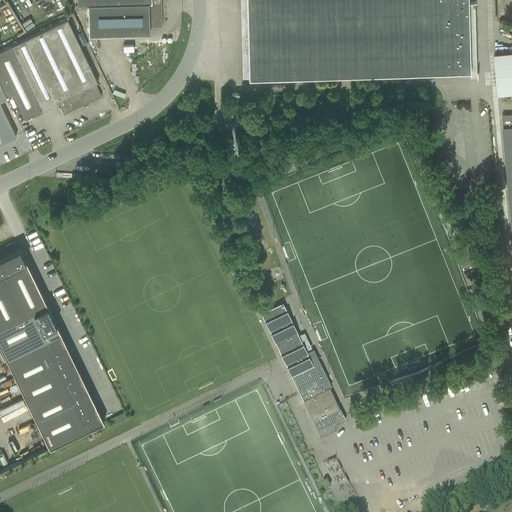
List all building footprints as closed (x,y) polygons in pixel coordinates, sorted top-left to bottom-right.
[(162,26),(160,0),(76,0),(77,5),(88,5),(88,35),(149,34),(149,26),(162,26)] [(246,0),(248,77),(470,71),(467,0),(246,0)] [(67,19),(11,46),(0,51),(0,84),(6,96),(11,94),(23,118),(57,101),(63,114),(101,96),(95,83),(97,82),(67,19)] [(498,95),(511,93),(511,52),(494,54),(498,95)] [(0,144),(16,137),(0,103),(0,99),(6,96),(0,84),(0,144)] [(511,114),(502,115),(511,226),(511,225),(511,114)] [(0,257),(1,260),(0,260),(0,276),(20,319),(47,306),(25,259),(24,259),(19,248),(0,257)] [(0,328),(20,319),(0,276),(0,328)] [(299,393),(320,382),(313,366),(313,365),(309,356),(308,356),(307,353),(303,344),(302,344),(297,332),(292,323),(291,320),(287,311),(286,311),(282,303),(261,313),(265,321),(264,321),(269,331),(270,333),(275,343),(281,354),(280,354),(285,364),(287,367),(286,367),(291,377),(291,376),(299,393)] [(20,319),(0,328),(0,346),(6,359),(60,333),(59,333),(57,334),(53,327),(56,325),(48,308),(47,306),(20,319)] [(60,333),(6,359),(19,386),(70,361),(66,354),(69,352),(60,333)] [(74,369),(70,361),(19,386),(28,404),(81,378),(76,368),(74,369)] [(313,366),(320,382),(299,393),(308,410),(313,421),(312,421),(320,437),(333,431),(331,427),(345,420),(339,408),(329,388),(331,387),(319,362),(313,365),(313,366)] [(86,388),(81,378),(28,404),(37,422),(88,398),(84,390),(86,388)] [(88,398),(37,422),(49,448),(103,422),(102,419),(101,420),(94,404),(91,405),(88,398)]
